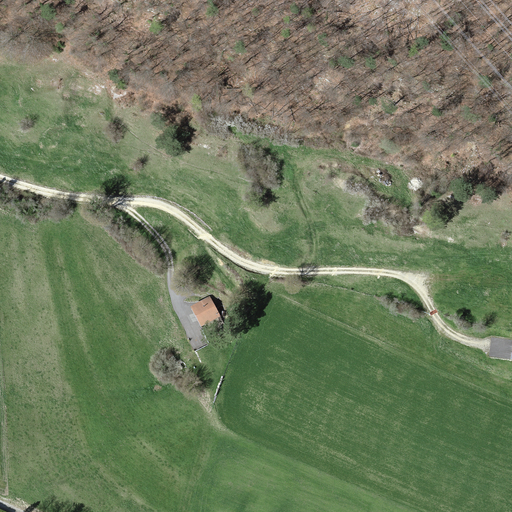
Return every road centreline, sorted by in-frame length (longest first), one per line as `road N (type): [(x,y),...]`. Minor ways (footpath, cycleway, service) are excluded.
road 1 (track): [(0,177),(60,195),(167,207),(239,260),(268,270),(409,278)]
road 2 (track): [(115,200),(168,248),(173,297),(195,341)]
